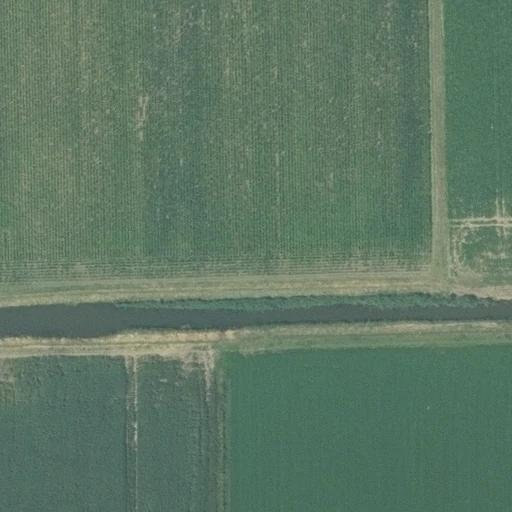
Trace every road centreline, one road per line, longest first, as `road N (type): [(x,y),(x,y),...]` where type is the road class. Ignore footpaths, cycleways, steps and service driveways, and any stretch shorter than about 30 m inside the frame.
road 1 (track): [(0,350),(511,339)]
road 2 (track): [(214,511),(213,345)]
